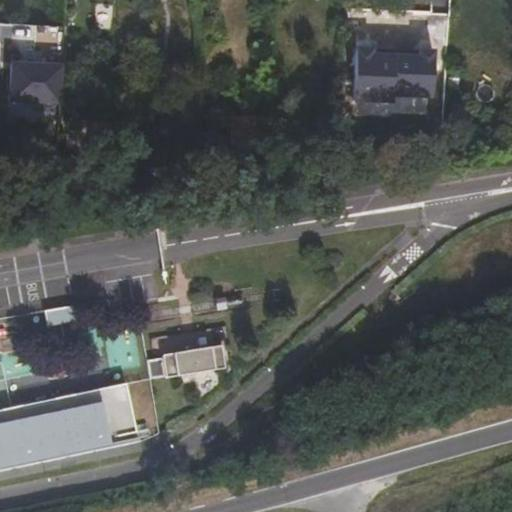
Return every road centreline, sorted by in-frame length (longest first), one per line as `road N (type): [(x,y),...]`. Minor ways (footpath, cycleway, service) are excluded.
road 1 (residential): [(0,498),(152,466),(209,432),(440,228),(496,190),(511,188)]
road 2 (motorway): [(511,433),(213,511)]
